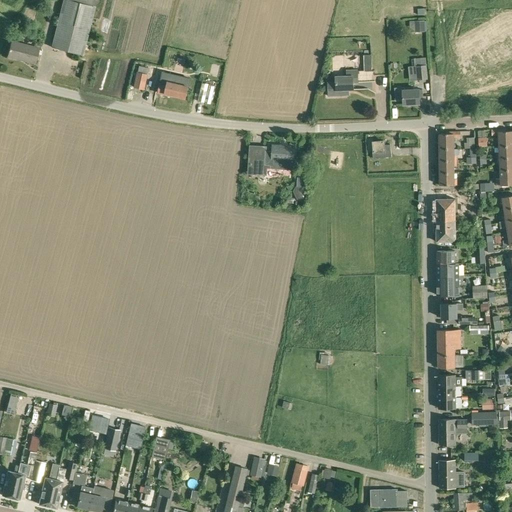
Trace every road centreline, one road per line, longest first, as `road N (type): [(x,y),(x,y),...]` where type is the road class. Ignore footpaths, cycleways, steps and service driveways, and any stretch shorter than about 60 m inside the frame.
road 1 (residential): [(430,488),(0,385)]
road 2 (unclassified): [(0,77),(224,124),(426,124)]
road 3 (residential): [(430,488),(426,124)]
